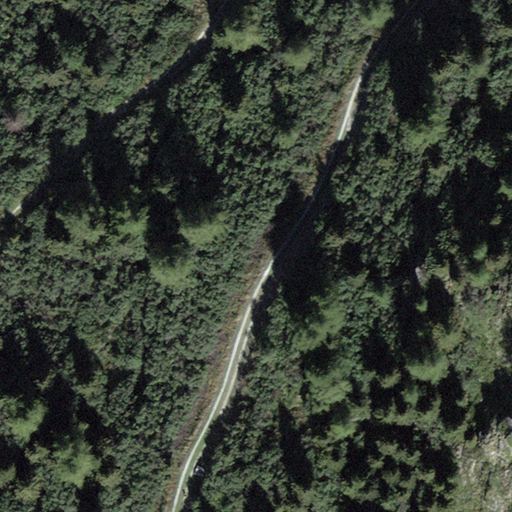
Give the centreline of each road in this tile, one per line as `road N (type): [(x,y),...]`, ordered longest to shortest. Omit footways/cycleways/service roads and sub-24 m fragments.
road 1 (track): [(174,511),(256,292),(316,192),(357,78),(418,0)]
road 2 (track): [(0,223),(92,130),(192,51),(223,0)]
